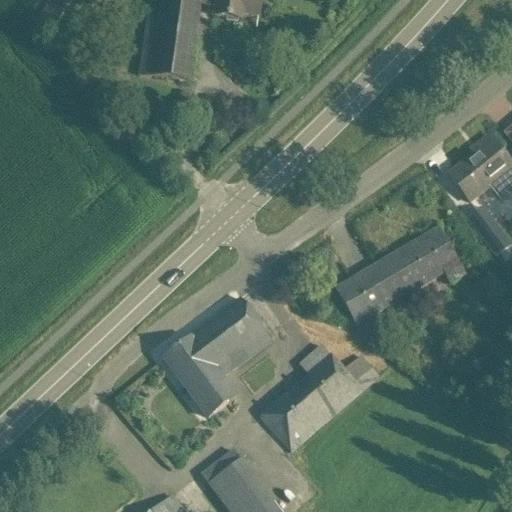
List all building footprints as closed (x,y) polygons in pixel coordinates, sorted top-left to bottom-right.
[(50,0),(35,23),(51,34),(72,2),(68,0),(50,0)] [(139,78),(188,84),(199,5),(215,7),(216,0),(161,0),(159,19),(147,18),(139,78)] [(216,0),(215,7),(214,18),(240,21),(241,15),(258,17),(260,0),(216,0)] [(481,151),(448,177),(470,205),(489,189),(501,203),(511,193),(511,167),(501,153),(488,137),(477,146),(481,151)] [(493,225),(479,236),(497,259),(511,248),(493,225)] [(464,278),(448,248),(437,231),(335,292),(356,327),(444,275),(450,286),(464,278)] [(497,265),(478,273),(490,299),(508,291),(497,265)] [(221,381),(271,342),(241,301),(163,360),(208,420),(235,400),(221,381)] [(291,455),(362,393),(331,358),(330,359),(321,348),(299,367),(308,377),(260,420),(291,455)] [(153,511),(182,511),(172,498),(153,511)]
